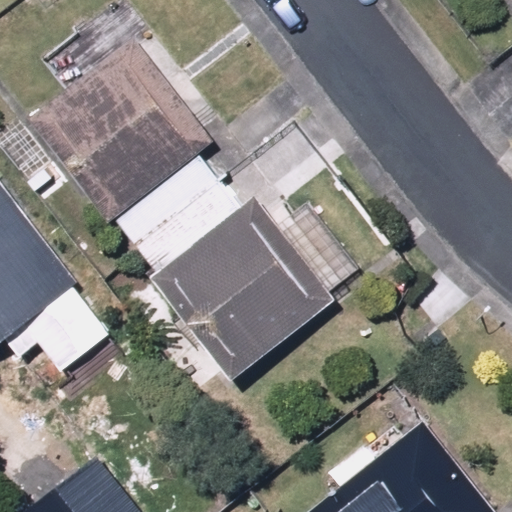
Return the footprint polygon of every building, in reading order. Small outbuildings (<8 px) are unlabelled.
[(113,19),(66,58),(87,85),(44,121),(252,373),(350,292),(269,194),(257,204),(214,153),(230,139),(144,35),(133,44),(113,19)] [(0,174),(0,360),(19,344),(28,355),(45,340),(73,372),(121,331),(85,289),(92,283),(0,174)] [(207,415),(163,451),(202,500),(247,464),(207,415)] [(432,416),(311,511),(500,511),(505,508),(432,416)] [(153,511),(105,455),(37,511),(153,511)]
